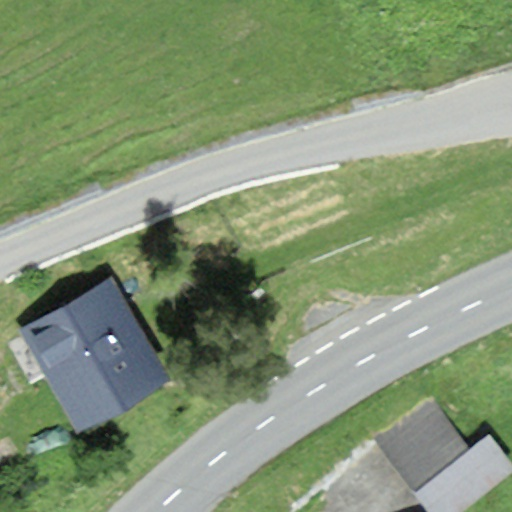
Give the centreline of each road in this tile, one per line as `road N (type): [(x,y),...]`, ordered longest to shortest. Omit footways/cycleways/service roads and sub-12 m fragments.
road 1 (unclassified): [(0,258),(70,222),(284,147),(511,107)]
road 2 (primary): [(159,511),(271,421),(511,288)]
